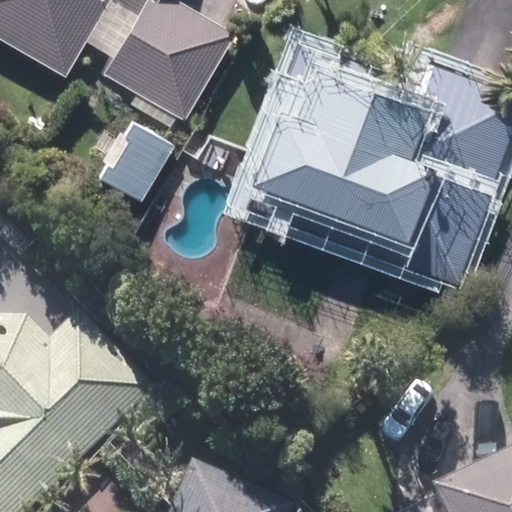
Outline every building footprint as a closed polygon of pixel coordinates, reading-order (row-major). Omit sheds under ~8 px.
[(169,0),(0,0),(0,44),(60,78),(81,41),(110,58),(98,79),(182,126),(233,36),(169,0)] [(243,208),(365,246),(363,252),(459,282),(511,112),(511,89),(422,62),(415,84),(293,47),(243,208)] [(169,150),(124,119),(82,180),(128,211),(169,150)] [(0,327),(0,511),(27,511),(151,395),(79,320),(45,352),(11,317),(0,327)] [(511,511),(511,451),(418,498),(424,511),(511,511)] [(280,511),(282,508),(188,468),(169,511),(280,511)]
